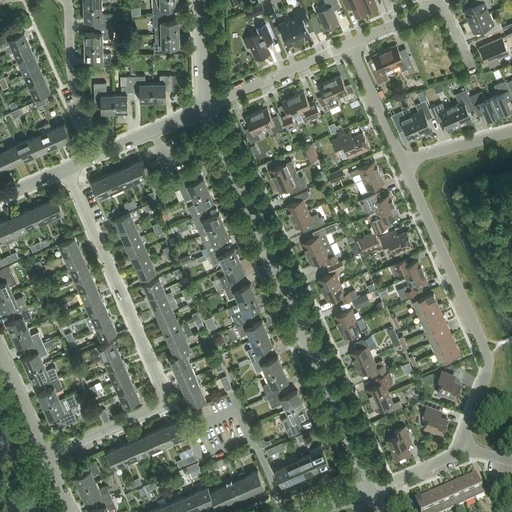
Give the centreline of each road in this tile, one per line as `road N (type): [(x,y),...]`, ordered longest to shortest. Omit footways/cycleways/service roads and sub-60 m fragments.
road 1 (residential): [(373,493),(200,108)]
road 2 (residential): [(46,459),(167,405),(65,171)]
road 3 (residential): [(467,450),(462,430),(482,383),(480,354),(402,162)]
road 4 (residential): [(200,108),(349,46)]
road 5 (residential): [(71,0),(76,71),(102,154)]
road 6 (residential): [(402,162),(349,46)]
